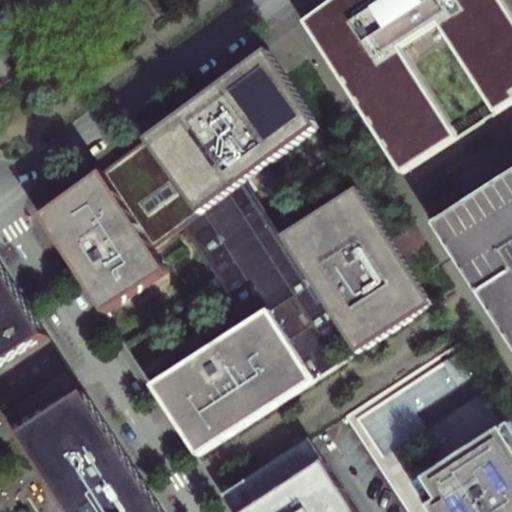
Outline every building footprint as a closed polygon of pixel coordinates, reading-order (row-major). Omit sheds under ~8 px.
[(511,0),(335,0),(306,22),(403,172),(459,137),(401,48),(439,23),(497,112),(511,102),(511,14),(502,0),(511,0)] [(231,77),(146,139),(198,214),(320,126),(290,82),(269,49),(231,77)] [(0,51),(0,80),(1,82),(14,74),(0,51)] [(198,214),(146,139),(101,172),(153,247),(198,214)] [(92,291),(106,311),(167,266),(153,247),(101,172),(42,215),(72,261),(92,291)] [(511,174),(436,223),(511,339),(511,174)] [(359,186),(284,235),(359,352),(435,303),(417,276),(405,258),(359,186)] [(0,364),(48,333),(0,260),(0,511),(165,511),(86,391),(70,401),(61,388),(13,420),(0,400),(0,364)] [(271,297),(289,289),(283,277),(266,286),(271,297)] [(270,307),(154,384),(160,394),(200,455),(316,377),(270,307)] [(366,415),(389,450),(471,397),(449,362),(366,415)] [(511,511),(511,422),(511,421),(416,483),(434,511),(511,511)] [(237,511),(360,511),(311,436),(225,493),(237,511)]
